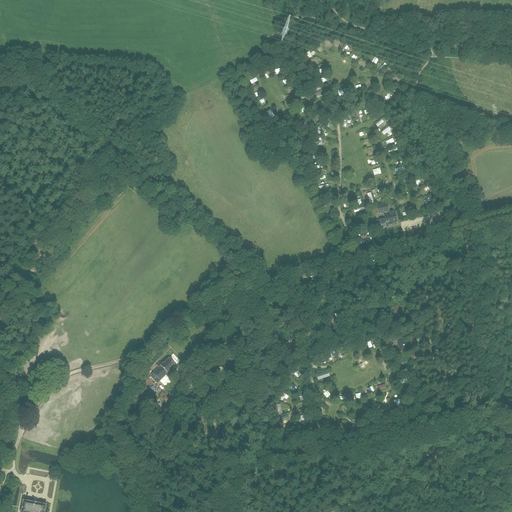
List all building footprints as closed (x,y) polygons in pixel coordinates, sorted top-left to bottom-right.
[(322,91),(319,84),(310,88),(313,95),(321,92),(321,91),(322,91)] [(389,210),(387,203),(377,205),(379,212),(384,211),(386,217),(378,220),(378,222),(378,223),(378,225),(379,225),(380,227),(389,225),(388,223),(397,221),(394,211),(389,212),(389,210)] [(405,311),(403,304),(393,307),(395,314),(405,311)] [(412,337),(414,345),(424,342),(421,334),(412,337)] [(396,339),(395,337),(387,340),(390,348),(392,347),(393,353),(402,350),(403,353),(411,350),(408,339),(402,341),(400,337),(396,339)] [(415,361),(429,357),(427,350),(413,354),(415,361)] [(175,365),(168,358),(162,363),(160,361),(156,365),(158,367),(153,372),(160,380),(166,375),(170,380),(174,376),(170,371),(175,365)] [(144,384),(146,381),(145,378),(142,375),(137,381),(140,383),(144,384)] [(159,398),(164,404),(170,398),(168,396),(167,397),(166,395),(164,393),(159,398)] [(21,511),(44,511),(46,505),(24,501),(21,511)]
